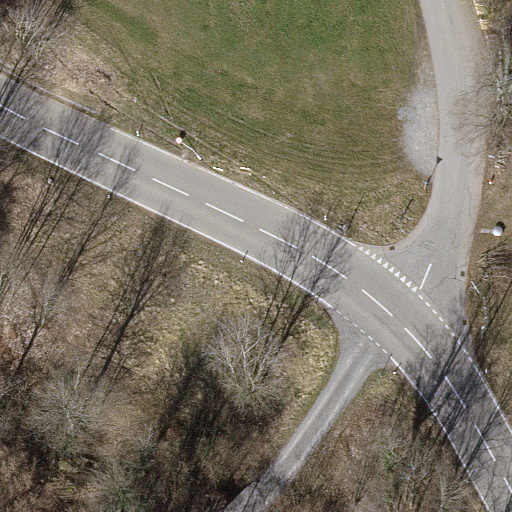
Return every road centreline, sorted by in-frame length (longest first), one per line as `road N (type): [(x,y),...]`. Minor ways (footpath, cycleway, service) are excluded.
road 1 (tertiary): [(0,105),(270,234),(332,268),(396,319)]
road 2 (residential): [(427,0),(454,96),(446,237),(396,319)]
road 3 (tertiary): [(396,319),(460,398),(511,491)]
